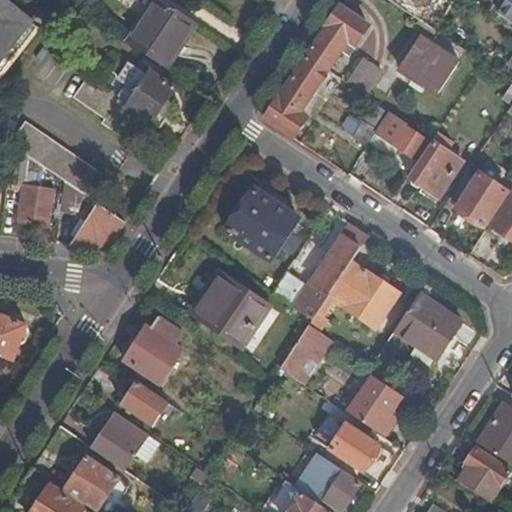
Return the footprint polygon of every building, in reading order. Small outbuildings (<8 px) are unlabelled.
[(0,0),(0,61),(32,21),(3,0),(0,0)] [(167,69),(196,23),(160,0),(154,0),(127,42),(167,69)] [(432,0),(387,0),(435,31),(455,0),(433,0),(432,0)] [(511,0),(507,0),(499,13),(511,21),(511,0)] [(370,23),(339,3),(300,54),(329,73),(349,44),(354,47),(370,23)] [(398,68),(438,94),(458,63),(419,37),(398,68)] [(329,73),(300,54),(258,112),(294,138),(307,117),(302,114),(316,93),(329,73)] [(362,61),(346,85),(365,97),(380,73),(362,61)] [(147,123),(149,124),(151,122),(158,127),(167,114),(160,109),(175,87),(149,70),(145,75),(127,64),(118,78),(126,84),(118,97),(121,99),(118,103),(147,123)] [(121,99),(118,97),(89,75),(74,98),(103,117),(101,121),(134,143),(147,123),(118,103),(121,99)] [(511,105),(511,87),(510,86),(502,99),(511,105)] [(388,113),(376,104),(367,118),(379,126),(388,113)] [(390,114),(377,132),(417,159),(430,141),(390,114)] [(79,191),(95,202),(110,179),(25,122),(9,145),(12,147),(31,160),(64,182),(79,191)] [(357,140),(367,146),(378,129),(367,122),(357,140)] [(450,142),(437,133),(432,142),(409,177),(440,197),(463,161),(445,149),(450,142)] [(11,151),(7,184),(22,186),(18,221),(49,225),(53,188),(38,186),(40,174),(26,173),(31,160),(12,147),(11,151)] [(463,199),(457,209),(484,228),(509,192),(489,178),(492,174),(484,169),(476,180),(463,199)] [(489,178),(509,192),(511,193),(511,180),(495,169),(492,174),(489,178)] [(463,199),(476,180),(467,173),(454,192),(463,199)] [(64,182),(60,213),(77,215),(79,191),(64,182)] [(225,231),(270,261),(280,246),(290,253),(297,242),(287,235),(298,219),(282,209),(287,202),(267,188),(262,195),(253,190),(225,231)] [(511,193),(490,227),(511,241),(511,193)] [(112,240),(124,222),(97,204),(75,237),(71,236),(66,243),(96,247),(112,240)] [(351,261),(368,236),(349,223),(340,236),(341,236),(307,286),(287,273),(273,294),(311,319),(351,261)] [(308,325),(319,332),(326,321),(323,318),(333,303),(375,330),(399,294),(351,261),(311,319),(308,325)] [(215,291),(197,318),(242,347),(256,327),(260,329),(274,309),(221,273),(211,288),(215,291)] [(193,315),(197,318),(215,291),(211,288),(193,315)] [(459,323),(418,295),(392,332),(434,360),(459,323)] [(0,355),(12,360),(18,345),(24,342),(29,331),(26,325),(0,314),(0,355)] [(175,345),(183,333),(159,316),(150,328),(147,326),(124,359),(159,384),(182,350),(175,345)] [(280,367),(303,382),(308,376),(299,369),(308,357),(316,362),(330,340),(319,332),(308,325),(280,367)] [(360,360),(369,365),(379,352),(370,345),(360,360)] [(349,410),(384,433),(394,419),(389,415),(401,398),(371,377),(349,410)] [(153,426),(168,402),(137,382),(122,405),(153,426)] [(511,407),(505,403),(478,443),(511,466),(511,407)] [(93,449),(125,470),(135,455),(146,462),(159,442),(116,413),(93,449)] [(330,449),(362,471),(378,447),(346,425),(330,449)] [(468,465),(457,480),(489,502),(510,471),(475,448),(465,463),(468,465)] [(297,487),(333,511),(334,511),(336,510),(339,511),(341,511),(359,485),(342,474),(344,471),(319,455),(297,487)] [(87,505),(97,511),(119,478),(86,457),(65,490),(87,505)] [(199,487),(208,475),(199,468),(190,480),(199,487)] [(186,508),(191,511),(198,511),(219,482),(208,475),(199,487),(186,508)] [(82,511),(85,509),(50,486),(32,511),(82,511)] [(289,511),(328,511),(301,493),(289,511)]
